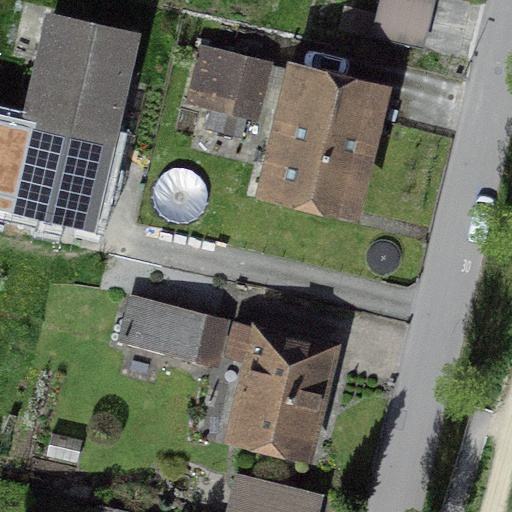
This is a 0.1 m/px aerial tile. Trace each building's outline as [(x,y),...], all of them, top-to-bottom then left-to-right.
[(427,0),(375,0),(368,34),(418,45),(427,0)] [(130,38),(50,19),(24,130),(104,149),(130,38)] [(245,116),(258,67),(205,54),(193,103),(245,116)] [(374,102),(375,96),(284,74),(281,87),(293,90),(268,192),(347,211),(369,122),(382,125),(387,105),(374,102)] [(0,202),(41,213),(96,225),(108,174),(114,151),(104,149),(24,130),(0,124),(0,202)] [(209,366),(220,321),(134,299),(123,344),(209,366)] [(233,436),(302,452),(326,352),(233,329),(226,358),(250,363),(233,436)] [(309,511),(312,500),(234,481),(225,511),(309,511)]
